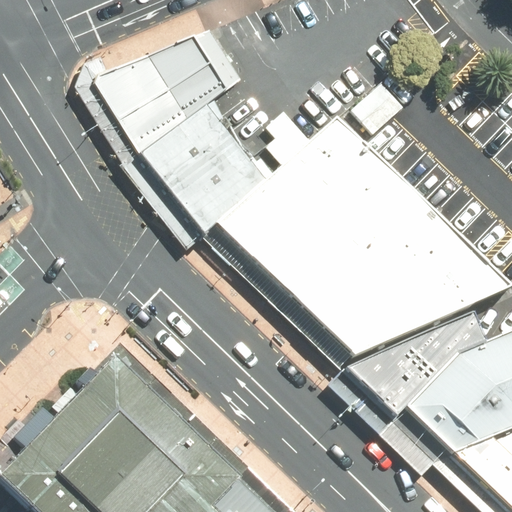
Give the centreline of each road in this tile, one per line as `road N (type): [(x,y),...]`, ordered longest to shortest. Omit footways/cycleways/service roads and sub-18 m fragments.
road 1 (primary): [(84,202),(389,511)]
road 2 (primary): [(0,67),(84,202)]
road 3 (tertiary): [(0,316),(84,202)]
